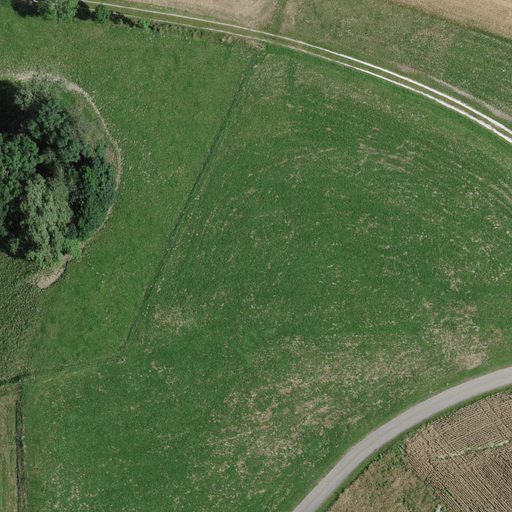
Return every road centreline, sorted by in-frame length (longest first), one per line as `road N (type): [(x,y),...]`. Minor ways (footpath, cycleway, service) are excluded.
road 1 (track): [(511,140),(399,78),(240,31),(25,0)]
road 2 (track): [(302,511),(386,433),(511,375)]
